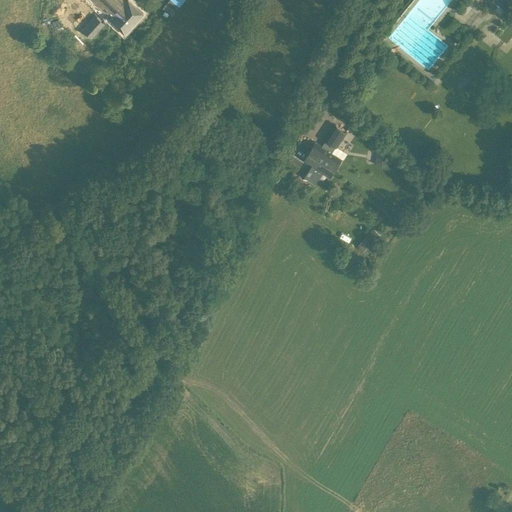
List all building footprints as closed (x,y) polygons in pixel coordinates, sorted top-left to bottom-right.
[(124,31),(142,12),(129,0),(88,0),(109,18),(124,31)] [(492,0),(492,1),(504,10),(511,2),(508,0),(492,0)] [(98,12),(81,29),(82,30),(79,34),(86,41),(90,37),(91,38),(107,20),(98,12)] [(327,140),(326,142),(334,147),(335,146),(336,146),(346,131),(336,125),(326,139),(327,140)] [(341,159),(330,152),(334,147),(326,142),(322,147),(316,142),(309,152),(304,159),(307,161),(299,173),(310,180),(318,168),(329,176),(334,169),(341,159)] [(292,154),(286,163),(297,170),(303,162),(292,154)] [(389,159),(383,154),(376,156),(375,164),(381,169),(388,166),(389,159)] [(357,246),(365,254),(381,236),(373,229),(357,246)]
